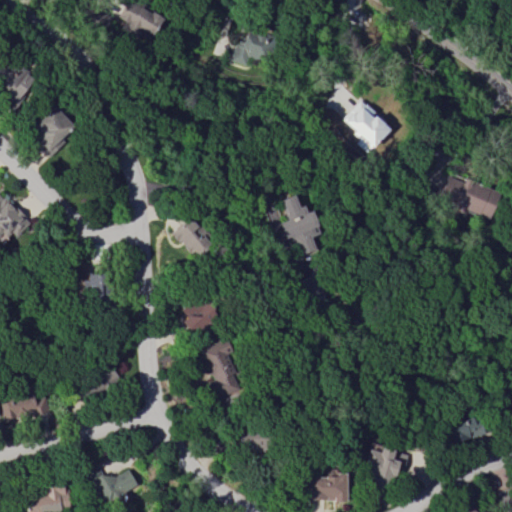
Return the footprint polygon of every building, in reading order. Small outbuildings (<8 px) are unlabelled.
[(122,0),(113,17),(146,36),(157,17),(127,0),(122,0)] [(102,29),(108,15),(89,7),(83,20),(102,29)] [(226,61),(246,67),(249,58),(261,61),(268,38),(243,30),(239,45),(232,43),(226,61)] [(8,60),(0,70),(0,85),(6,90),(0,96),(0,102),(8,109),(31,78),(8,60)] [(363,152),(386,128),(356,100),(338,119),(357,137),(352,142),(363,152)] [(434,198),(486,217),(495,193),(444,173),(434,198)] [(313,249),(309,236),(315,234),(305,203),(295,206),(292,194),(276,199),(282,219),(276,221),(281,237),(289,235),(295,254),(313,249)] [(195,232),(188,217),(169,228),(185,259),(207,247),(198,230),(195,232)] [(103,298),(102,272),(85,273),(85,278),(74,278),(75,299),(103,298)] [(294,278),(297,300),(320,297),(317,275),(294,278)] [(211,328),(210,302),(179,303),(180,319),(182,318),(182,329),(211,328)] [(196,348),(208,381),(204,382),(211,399),(237,389),(223,352),(227,350),(223,338),(196,348)] [(0,398),(0,419),(44,412),(41,395),(34,397),(31,384),(17,387),(19,395),(0,398)] [(447,443),(479,433),(473,413),(441,423),(447,443)] [(237,447),(264,446),(263,432),(237,433),(237,447)] [(404,454),(379,446),(377,451),(366,448),(362,461),(368,463),(363,477),(389,485),(393,472),(397,473),(404,454)] [(124,466),(102,479),(93,462),(80,468),(103,509),(121,499),(118,493),(134,484),(124,466)] [(343,474),(303,473),(302,499),(343,500),(343,474)] [(497,511),(511,511),(511,495),(509,486),(492,491),(497,511)] [(453,511),(472,511),(461,502),(453,511)]
